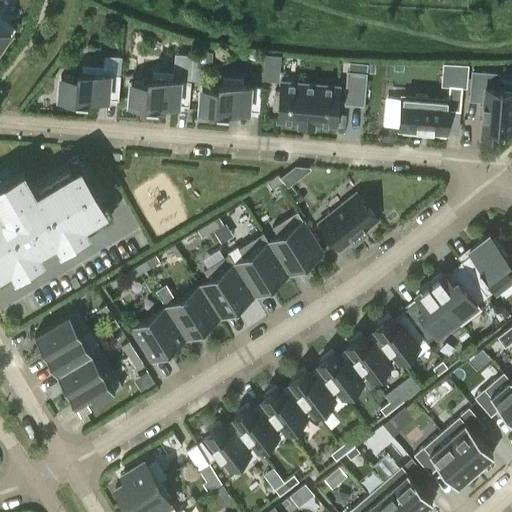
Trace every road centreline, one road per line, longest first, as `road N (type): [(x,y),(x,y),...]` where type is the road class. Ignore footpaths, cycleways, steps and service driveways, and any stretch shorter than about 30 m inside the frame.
road 1 (residential): [(75,464),(359,285),(502,171)]
road 2 (residential): [(0,125),(491,163),(502,171)]
road 3 (residential): [(75,464),(0,343)]
